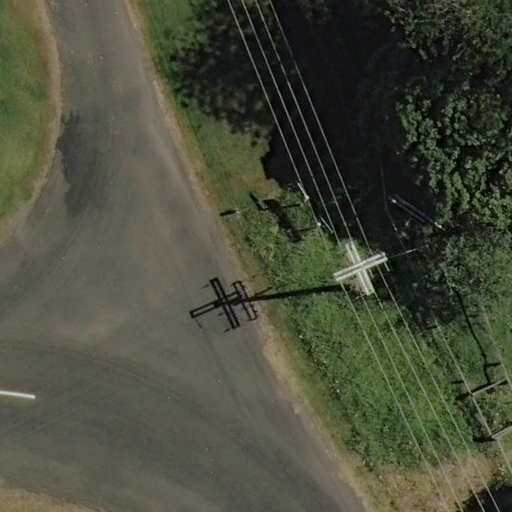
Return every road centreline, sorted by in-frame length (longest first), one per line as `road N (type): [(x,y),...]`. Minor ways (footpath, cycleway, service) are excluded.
road 1 (unclassified): [(81,0),(107,102),(117,244),(80,408)]
road 2 (unclassified): [(80,408),(153,439),(251,511)]
